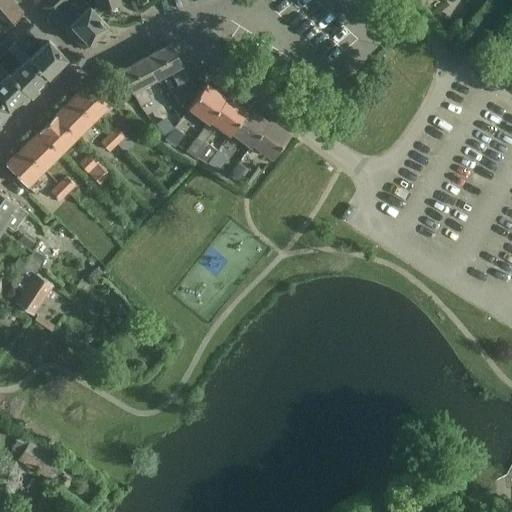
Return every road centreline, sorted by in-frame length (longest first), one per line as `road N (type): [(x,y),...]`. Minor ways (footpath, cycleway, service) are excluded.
road 1 (residential): [(381,182),(190,44),(179,20)]
road 2 (residential): [(381,182),(452,65),(507,0)]
